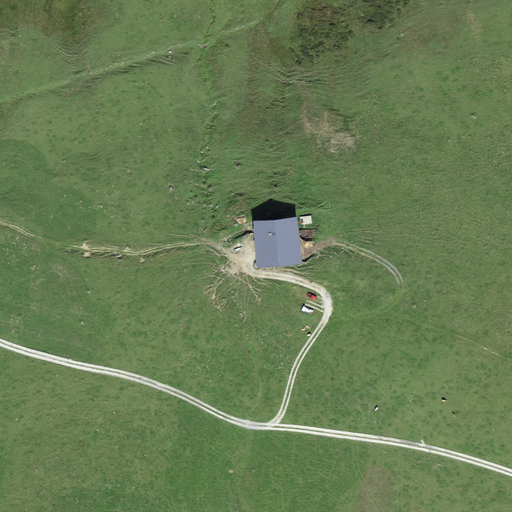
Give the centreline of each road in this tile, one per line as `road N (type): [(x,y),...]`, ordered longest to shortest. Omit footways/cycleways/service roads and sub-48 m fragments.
road 1 (track): [(511,468),(410,442),(268,426),(0,340)]
road 2 (track): [(244,260),(244,272),(322,290),(329,306),(268,426)]
